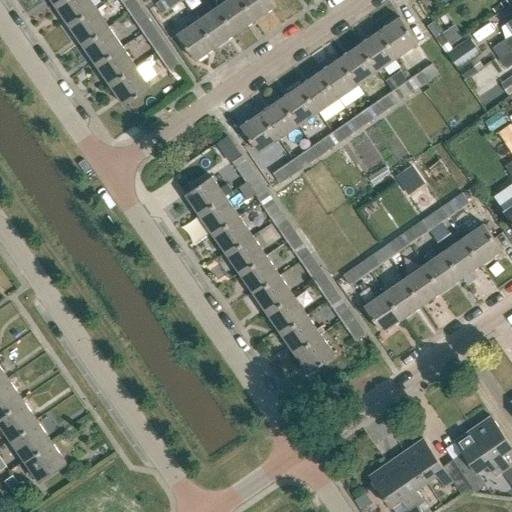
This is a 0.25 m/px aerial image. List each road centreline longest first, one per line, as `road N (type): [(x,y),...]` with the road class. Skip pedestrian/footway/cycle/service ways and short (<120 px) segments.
road 1 (residential): [(199,511),(0,226)]
road 2 (residential): [(298,451),(104,171)]
road 3 (residential): [(104,171),(365,0)]
road 4 (unclassified): [(298,451),(511,304)]
road 5 (residential): [(104,171),(0,19)]
